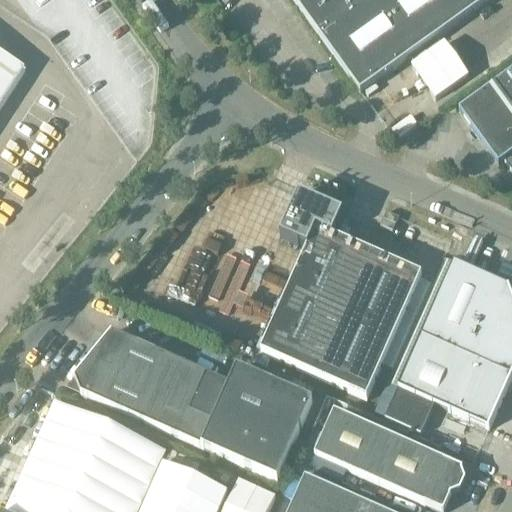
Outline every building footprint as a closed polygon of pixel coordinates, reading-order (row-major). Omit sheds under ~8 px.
[(291,0),(360,96),(363,94),(410,60),(413,65),(419,61),(421,63),(412,70),(435,103),(468,79),(444,46),(428,58),(427,56),(441,46),(437,41),(494,0),(291,0)] [(0,111),(25,73),(0,56),(0,111)] [(511,75),(459,114),(498,168),(504,164),(511,174),(511,75)] [(333,241),(343,218),(298,199),(280,241),(307,253),(316,233),(333,241)] [(386,215),(380,229),(392,235),(399,221),(386,215)] [(261,357),(367,404),(422,280),(333,241),(316,233),(307,253),(261,357)] [(397,392),(384,422),(421,438),(434,408),(488,433),(511,378),(511,301),(508,291),(454,267),(397,392)] [(81,398),(202,451),(277,485),(312,405),(237,372),(230,388),(112,336),(74,382),(81,398)] [(462,475),(463,473),(334,416),(314,459),(432,511),(445,511),(451,499),(460,495),(465,484),(462,475)] [(290,511),(374,511),(305,481),(290,511)]
